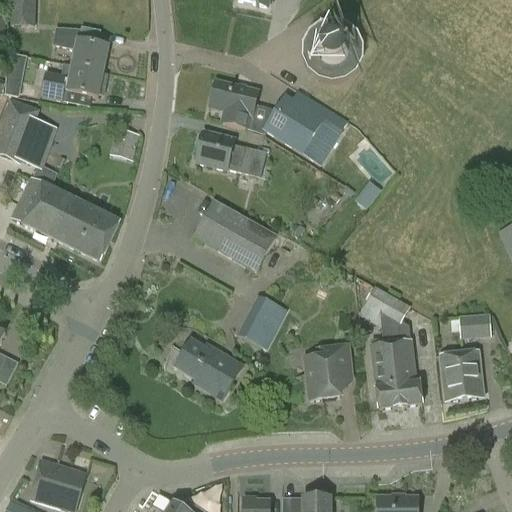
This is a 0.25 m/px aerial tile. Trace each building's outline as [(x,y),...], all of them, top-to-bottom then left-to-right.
[(35,0),(11,0),(10,29),(35,30),(35,0)] [(238,0),(238,5),(266,11),(268,0),(238,0)] [(108,51),(78,45),(80,33),(55,32),(51,49),(74,54),(71,70),(103,76),(108,51)] [(338,73),(348,65),(349,63),(351,58),(351,53),(349,48),(346,43),(341,39),(336,37),(325,37),(316,45),(315,48),(313,54),(314,59),(321,70),(327,72),(338,73)] [(46,76),(45,81),(41,101),(66,106),(68,95),(98,101),(103,76),(71,70),(63,68),(61,79),(46,76)] [(251,122),(258,95),(215,85),(209,112),(223,115),(221,126),(248,132),(250,122),(251,122)] [(264,132),(320,167),(347,123),(299,93),(293,103),(285,98),(264,132)] [(0,162),(20,170),(40,114),(9,103),(0,129),(0,162)] [(120,134),(114,157),(133,162),(139,138),(120,134)] [(265,160),(234,152),(236,143),(204,135),(197,166),(260,182),(265,160)] [(507,210),(511,204),(511,171),(491,196),(507,210)] [(80,206),(40,187),(33,183),(23,205),(21,204),(13,222),(60,245),(70,226),(80,206)] [(352,203),(364,212),(378,193),(366,184),(352,203)] [(213,205),(193,240),(256,275),(276,241),(213,205)] [(511,227),(497,235),(511,265),(511,227)] [(415,386),(410,345),(408,330),(402,326),(410,311),(375,291),(357,319),(381,332),(381,342),(379,342),(380,347),(371,348),(379,413),(422,407),(420,385),(415,386)] [(236,339),(268,353),(287,313),(255,298),(236,339)] [(459,335),(459,343),(491,341),(489,318),(458,320),(458,323),(450,324),(451,336),(459,335)] [(0,333),(0,386),(6,389),(18,366),(0,357),(0,345),(5,336),(0,333)] [(208,348),(206,352),(191,343),(175,369),(203,386),(201,389),(222,402),(242,370),(208,348)] [(305,363),(310,405),(340,402),(338,386),(351,384),(347,349),(319,352),(319,361),(305,363)] [(478,354),(459,357),(440,359),(445,404),(483,400),(478,354)] [(88,476),(87,478),(107,484),(112,467),(89,461),(86,475),(88,476)] [(75,511),(86,477),(42,464),(30,503),(60,511),(75,511)] [(375,499),(374,511),(418,511),(418,499),(375,499)] [(197,511),(179,501),(175,508),(173,507),(169,511),(197,511)] [(269,511),(269,505),(255,505),(256,502),(243,501),(243,511),(269,511)] [(281,511),(329,511),(330,502),(304,502),(304,503),(282,503),(281,511)]
